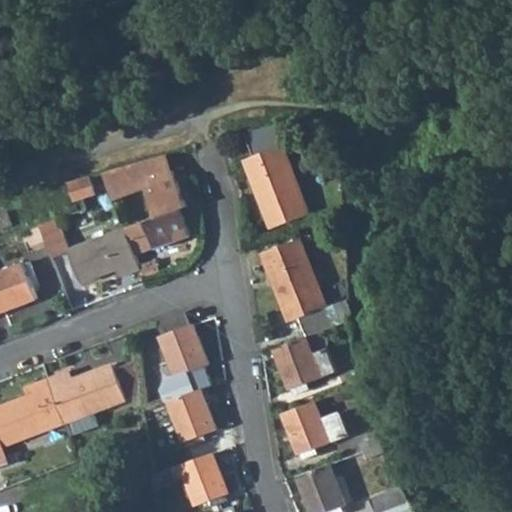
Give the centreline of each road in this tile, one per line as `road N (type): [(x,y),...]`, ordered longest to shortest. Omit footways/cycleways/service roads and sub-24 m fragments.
road 1 (residential): [(0,358),(188,288),(230,287)]
road 2 (residential): [(230,287),(273,511)]
road 3 (residential): [(201,145),(224,193),(230,287)]
